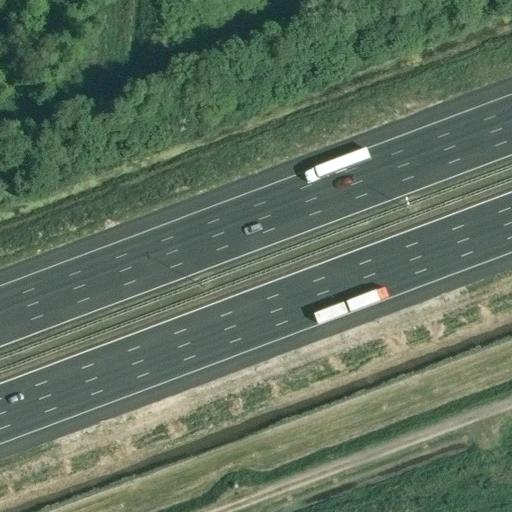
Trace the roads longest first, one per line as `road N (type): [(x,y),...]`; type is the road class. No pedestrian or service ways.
road 1 (motorway): [(0,414),(511,223)]
road 2 (motorway): [(511,125),(0,316)]
road 3 (track): [(511,403),(225,511)]
